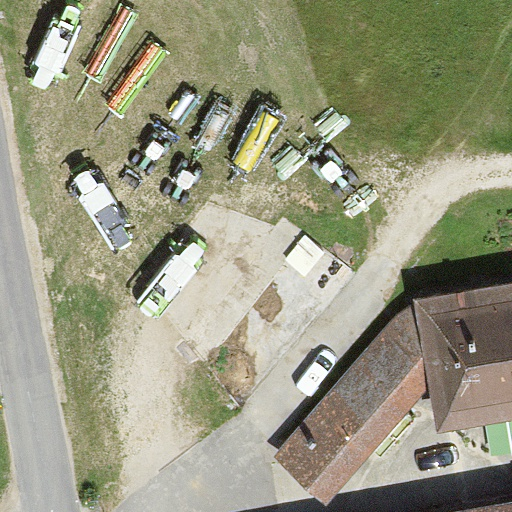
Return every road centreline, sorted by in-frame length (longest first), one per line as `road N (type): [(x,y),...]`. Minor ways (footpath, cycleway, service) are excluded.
road 1 (track): [(511,183),(451,188),(202,476),(149,511)]
road 2 (residential): [(0,214),(61,511)]
